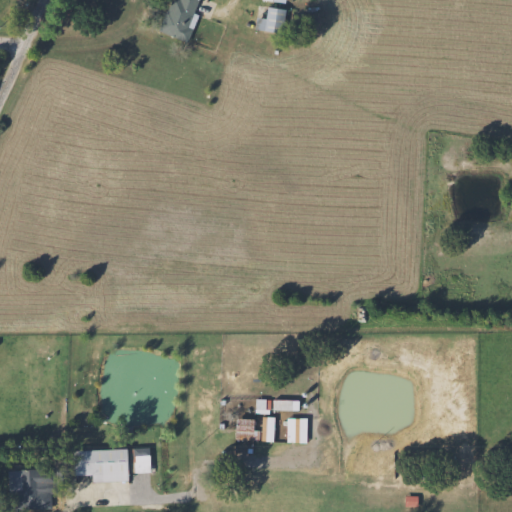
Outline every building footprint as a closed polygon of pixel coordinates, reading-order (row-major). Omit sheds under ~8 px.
[(197,0),(191,14),(196,16),(185,43),(156,31),(168,0),(197,0)] [(253,30),(255,15),(262,16),(264,7),(284,10),(281,34),(253,30)] [(251,430),(257,430),(257,439),(233,439),(233,418),(251,418),(251,430)] [(88,481),(88,475),(70,475),(69,449),(123,448),(124,480),(88,481)] [(54,484),(47,485),(48,508),(15,509),(13,469),(53,467),(54,484)]
